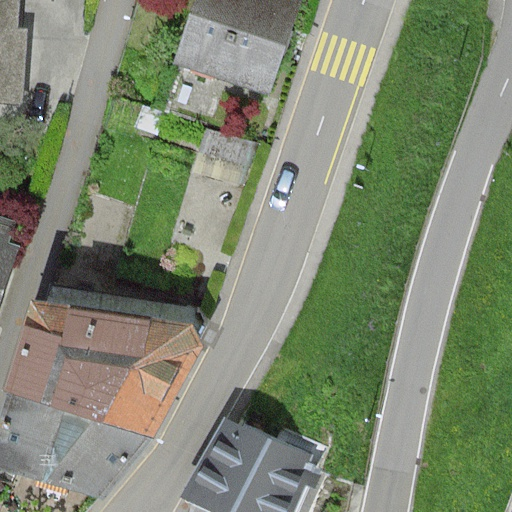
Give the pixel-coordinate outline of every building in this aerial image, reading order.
[(16,0),(0,0),(0,98),(19,100),(24,35),(14,34),(16,0)] [(297,0),(201,0),(180,62),(266,92),(279,53),(297,0)] [(15,224),(0,219),(0,296),(16,248),(8,245),(15,224)] [(9,387),(16,392),(151,437),(202,346),(196,331),(202,321),(188,307),(54,287),(50,303),(36,303),(9,387)] [(0,461),(102,494),(151,437),(16,392),(0,440),(0,461)] [(289,511),(311,462),(222,425),(192,499),(223,511),(289,511)]
